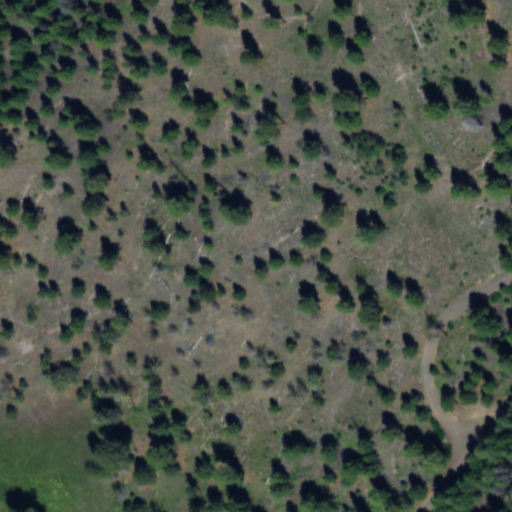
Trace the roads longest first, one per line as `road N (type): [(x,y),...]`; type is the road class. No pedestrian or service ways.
road 1 (track): [(511,275),(467,298),(432,332),(426,364),(440,419),(469,443)]
road 2 (track): [(413,511),(511,395)]
